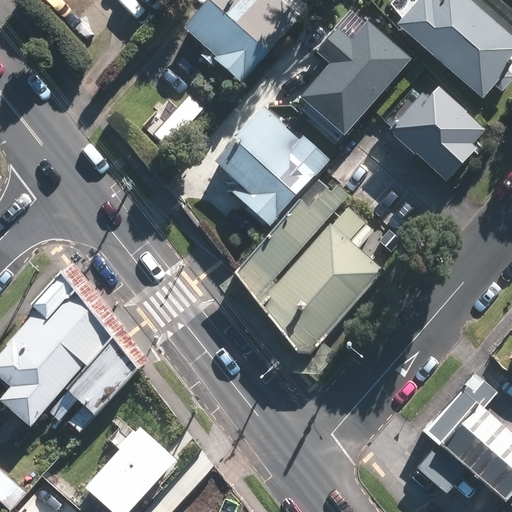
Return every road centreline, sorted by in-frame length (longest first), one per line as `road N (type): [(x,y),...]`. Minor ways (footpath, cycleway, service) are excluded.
road 1 (secondary): [(71,171),(296,465)]
road 2 (residential): [(511,227),(296,465)]
